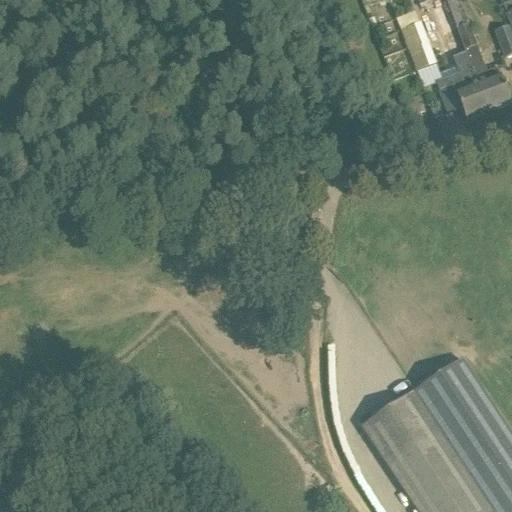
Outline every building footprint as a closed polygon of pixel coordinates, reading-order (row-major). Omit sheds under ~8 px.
[(498,71),(488,75),(480,55),(458,0),(444,0),(443,1),(466,60),(467,62),(487,114),(511,105),(498,71)] [(467,62),(466,60),(443,1),(433,5),(463,82),(440,91),(449,112),(460,108),(466,123),(487,114),(467,62)] [(419,23),(400,31),(417,73),(436,65),(419,23)] [(511,56),(511,31),(511,28),(495,34),(505,59),(511,56)] [(283,240),(262,247),(258,253),(261,258),(288,262),(290,264),(293,264),(293,262),(292,260),(290,259),(283,240)] [(489,511),(511,511),(511,433),(463,360),(410,395),(489,511)] [(489,511),(410,395),(362,429),(417,511),(489,511)]
